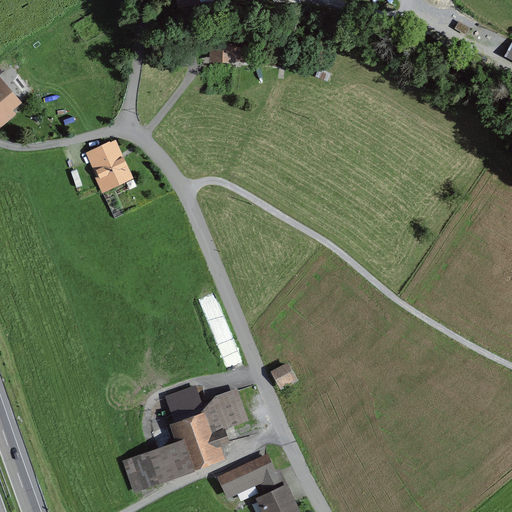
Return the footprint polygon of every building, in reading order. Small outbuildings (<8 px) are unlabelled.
[(456,21),(425,0),(414,0),(453,26),(456,21)] [(470,27),(459,21),(453,30),(465,37),(470,27)] [(249,33),(236,33),(236,31),(211,31),(211,32),(211,62),(236,62),(236,61),(249,61),(249,33)] [(211,46),(211,32),(197,32),(197,46),(211,46)] [(292,49),(265,48),(264,64),(291,66),(292,49)] [(0,127),(16,114),(13,109),(22,102),(0,76),(0,72),(2,71),(0,69),(0,127)] [(49,133),(41,128),(36,136),(43,141),(49,133)] [(133,178),(116,139),(110,142),(110,141),(85,152),(95,174),(94,175),(101,192),(133,178)] [(121,209),(114,213),(117,218),(124,215),(121,209)] [(288,361),(270,371),(280,388),(297,379),(288,361)] [(194,388),(168,397),(184,441),(177,443),(178,445),(162,451),(171,477),(187,471),(186,470),(223,456),(219,444),(227,441),(223,430),(228,428),(244,422),(233,393),(218,399),(211,402),(201,405),(194,388)] [(265,493),(287,482),(280,468),(276,470),(268,453),(217,476),(227,498),(260,483),(265,493)] [(265,493),(255,497),(262,511),(300,511),(287,482),(265,493)]
